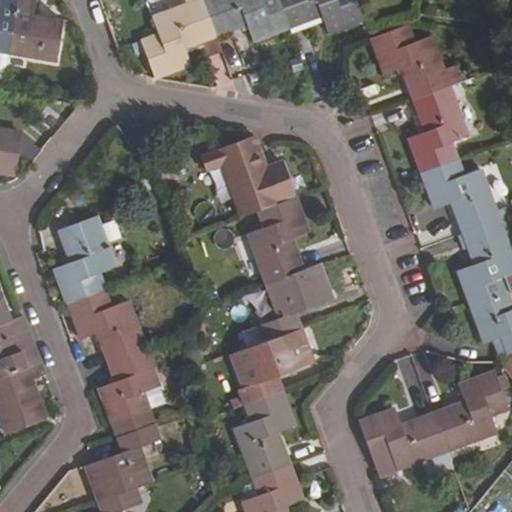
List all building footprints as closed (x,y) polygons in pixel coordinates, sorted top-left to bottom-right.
[(0,0),(0,82),(2,83),(7,53),(16,0),(0,0)] [(32,13),(34,0),(16,0),(7,53),(54,61),(61,19),(32,13)] [(189,63),(182,46),(214,35),(201,0),(195,0),(152,16),(158,33),(140,40),(154,76),(189,63)] [(248,22),(254,39),(288,26),(278,0),(201,0),(214,35),(248,22)] [(321,15),(327,32),(363,19),(356,0),(278,0),(288,26),(321,15)] [(432,37),(415,43),(408,25),(371,38),(384,73),(401,68),(412,100),(450,86),(466,80),(460,64),(444,70),(432,37)] [(424,132),(408,138),(421,173),(458,159),(451,142),(467,136),(450,86),(412,100),(424,132)] [(0,170),(13,172),(20,135),(0,131),(0,170)] [(240,218),(257,212),(294,198),(281,163),(264,169),(253,137),(214,151),(198,156),(204,172),(221,166),(240,218)] [(433,208),(450,201),(461,233),(498,219),(481,170),(464,177),(458,159),(421,173),(433,208)] [(290,238),(307,232),(294,198),(257,212),(262,228),(246,235),(264,285),(302,271),(290,238)] [(96,273),(113,266),(95,217),(59,230),(70,263),(54,269),(66,303),(102,291),(96,273)] [(500,275),(511,270),(511,256),(498,219),(461,233),(473,266),(457,272),(469,307),(506,293),(500,275)] [(295,313),(331,299),(319,265),(302,271),(264,285),(278,320),(257,328),(262,343),(300,328),(295,313)] [(126,301),(108,307),(102,291),(66,303),(79,338),(96,332),(107,365),(144,351),(126,301)] [(511,307),(506,293),(469,307),(481,342),(499,335),(505,352),(511,349),(511,307)] [(0,358),(34,345),(22,316),(6,323),(0,306),(0,358)] [(258,384),(236,391),(241,406),(279,392),(275,378),(313,364),(300,328),(262,343),(245,349),(258,384)] [(45,375),(34,345),(0,358),(0,419),(5,434),(43,420),(28,381),(45,375)] [(141,391),(158,386),(144,351),(107,365),(113,383),(98,388),(110,423),(147,410),(141,391)] [(511,356),(501,364),(511,379),(511,356)] [(458,385),(463,402),(432,414),(446,450),(511,425),(493,372),(458,385)] [(275,432),(291,427),(279,392),(241,406),(248,424),(232,430),(249,479),(287,464),(275,432)] [(393,409),(357,422),(378,476),(446,450),(432,414),(400,426),(393,409)] [(147,410),(110,423),(115,438),(152,425),(147,410)] [(137,447),(158,439),(153,424),(152,425),(115,438),(121,453),(84,467),(97,502),(134,488),(150,482),(137,447)] [(256,497),(239,503),(242,511),(285,511),(284,506),(300,500),(287,464),(249,479),(256,497)] [(118,511),(118,510),(139,503),(134,488),(97,502),(100,511),(118,511)] [(511,511),(511,501),(500,492),(483,511),(511,511)]
